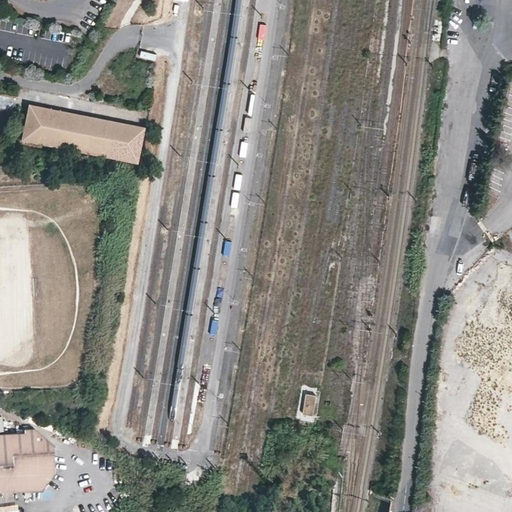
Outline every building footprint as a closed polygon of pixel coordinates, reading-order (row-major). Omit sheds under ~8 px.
[(143,128),(29,105),(23,140),(136,162),(143,128)] [(511,309),(472,423),(511,437),(511,309)] [(316,395),(306,394),(303,413),(313,415),(316,395)] [(24,433),(0,434),(0,493),(41,491),(54,474),(53,445),(35,429),(24,430),(24,433)] [(321,511),(323,502),(301,498),(299,511),(321,511)]
